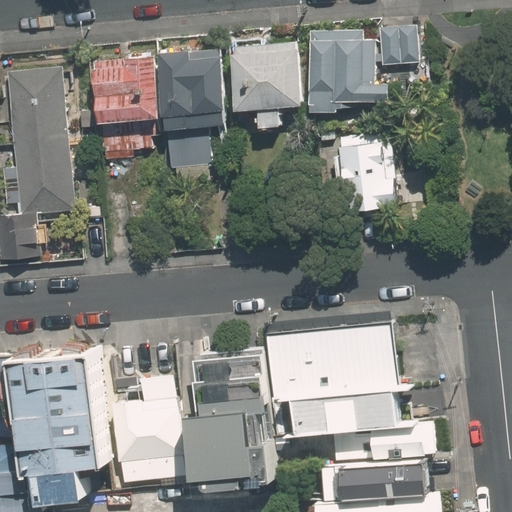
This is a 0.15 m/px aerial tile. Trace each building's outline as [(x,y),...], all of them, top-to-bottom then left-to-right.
[(427,24),(384,24),(384,61),(426,61),(427,24)] [(366,25),(313,29),(320,110),(347,108),(346,100),(400,95),(398,75),(381,77),(378,33),(367,34),(366,25)] [(307,37),(239,41),(243,104),(266,103),(267,122),(293,121),(292,101),(311,100),(307,37)] [(231,48),(171,52),(176,108),(180,167),(220,164),(217,121),(229,120),(227,104),(236,103),(231,48)] [(169,51),(100,56),(104,112),(172,108),(169,51)] [(17,67),(24,206),(80,203),(72,64),(17,67)] [(402,170),(399,130),(348,133),(353,203),(413,199),(411,169),(402,170)] [(131,160),(105,161),(109,243),(135,242),(131,160)] [(49,209),(5,208),(5,258),(49,258),(49,209)] [(394,323),(309,334),(318,426),(403,421),(394,323)] [(308,334),(236,341),(249,484),(321,477),(308,334)] [(141,339),(59,347),(70,464),(152,456),(141,339)] [(224,373),(157,379),(165,463),(231,457),(224,373)] [(438,511),(430,415),(403,421),(330,428),(335,471),(364,470),(366,499),(347,500),(348,511),(438,511)] [(0,436),(0,511),(70,511),(63,431),(0,436)]
